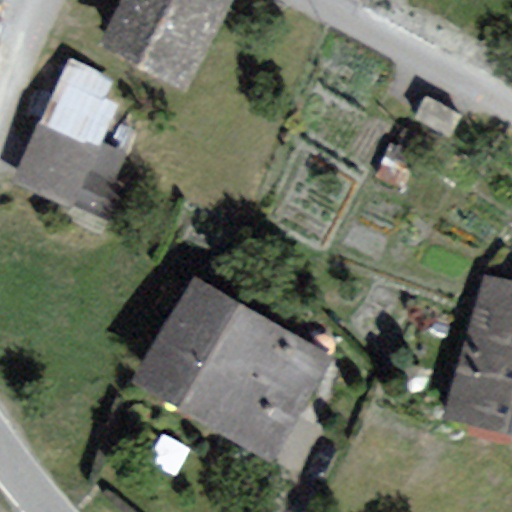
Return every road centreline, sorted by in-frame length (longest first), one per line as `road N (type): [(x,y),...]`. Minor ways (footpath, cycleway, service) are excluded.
road 1 (residential): [(511,118),(301,0)]
road 2 (residential): [(0,112),(57,0)]
